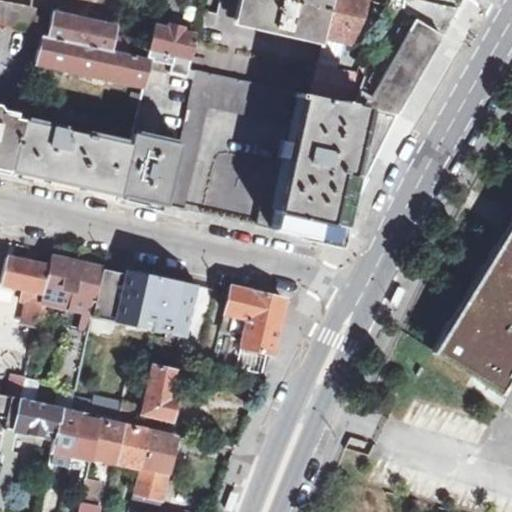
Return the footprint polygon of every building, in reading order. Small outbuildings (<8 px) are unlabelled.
[(323,38),(331,0),(245,0),(241,20),(323,38)] [(367,0),(331,0),(323,38),(345,42),(350,37),(355,31),(362,21),(363,18),(364,15),(367,0)] [(394,0),(436,10),(438,0),(394,0)] [(0,1),(0,27),(31,35),(35,17),(37,9),(0,1)] [(52,9),(50,19),(46,38),(111,52),(114,39),(118,24),(111,22),(110,27),(57,16),(58,10),(52,9)] [(31,35),(42,37),(46,38),(50,19),(35,17),(31,35)] [(443,37),(425,26),(428,21),(421,17),(376,94),(361,87),(355,105),(398,115),(443,37)] [(154,26),(147,60),(151,61),(169,65),(168,72),(194,79),(196,70),(189,68),(196,36),(182,32),(183,27),(171,25),(169,29),(154,26)] [(114,39),(111,52),(128,55),(131,37),(125,36),(124,41),(114,39)] [(42,37),(36,63),(144,86),(149,69),(151,61),(147,60),(128,55),(111,52),(46,38),(42,37)] [(149,69),(168,72),(169,65),(151,61),(149,69)] [(355,105),(361,87),(365,78),(317,67),(311,95),(355,105)] [(298,98),(300,93),(196,70),(194,79),(179,145),(165,205),(179,208),(184,209),(201,135),(199,135),(206,106),(266,118),(272,93),(298,98)] [(311,95),(300,93),(298,98),(289,143),(281,142),(278,158),(285,159),(275,209),(261,206),(257,224),(268,226),(268,228),(334,242),(398,115),(355,105),(311,95)] [(138,112),(142,96),(134,94),(130,111),(138,112)] [(0,167),(10,170),(22,121),(5,116),(6,112),(0,110),(0,167)] [(22,121),(10,170),(118,195),(129,144),(22,121)] [(129,144),(118,195),(146,201),(165,205),(179,145),(132,134),(129,144)] [(511,223),(434,350),(502,392),(511,375),(511,223)] [(50,266),(41,302),(83,311),(79,332),(65,329),(54,381),(69,384),(68,389),(61,388),(57,408),(63,410),(69,412),(73,398),(90,317),(101,268),(52,256),(50,266)] [(50,266),(7,257),(2,276),(0,285),(18,288),(24,290),(21,302),(25,302),(20,323),(35,326),(41,302),(50,266)] [(149,278),(101,268),(90,317),(186,338),(198,285),(150,274),(149,278)] [(414,289),(403,284),(395,302),(406,306),(414,289)] [(0,285),(0,286),(0,299),(14,303),(18,288),(0,285)] [(231,286),(226,312),(233,314),(229,333),(243,336),(241,347),(271,353),(284,299),(231,286)] [(148,351),(134,348),(131,364),(145,367),(148,351)] [(152,367),(143,414),(171,421),(176,399),(173,398),(177,373),(152,367)] [(6,397),(10,398),(18,400),(23,377),(11,374),(6,397)] [(23,377),(18,400),(31,403),(37,380),(23,377)] [(0,441),(3,430),(10,398),(6,397),(0,396),(0,441)] [(3,430),(15,432),(56,442),(63,410),(57,408),(31,403),(18,400),(10,398),(3,430)] [(73,398),(69,412),(80,414),(99,418),(120,423),(123,405),(96,399),(94,404),(73,398)] [(123,405),(120,423),(123,423),(132,425),(135,405),(124,403),(123,405)] [(69,412),(63,410),(56,442),(50,463),(55,464),(68,466),(80,414),(69,412)] [(80,414),(68,466),(80,469),(88,470),(91,457),(99,418),(80,414)] [(120,423),(99,418),(91,457),(115,463),(122,427),(123,423),(120,423)] [(122,427),(115,463),(141,468),(148,434),(148,433),(122,427)] [(15,432),(3,430),(0,441),(0,511),(1,511),(2,511),(15,455),(10,454),(15,432)] [(157,511),(173,440),(148,434),(141,468),(133,509),(132,511),(157,511)] [(68,466),(55,464),(52,481),(65,484),(68,466)] [(68,466),(65,484),(77,487),(80,469),(68,466)] [(78,511),(98,511),(100,506),(98,507),(103,483),(86,479),(78,511)] [(243,490),(235,487),(229,505),(237,508),(243,490)]
